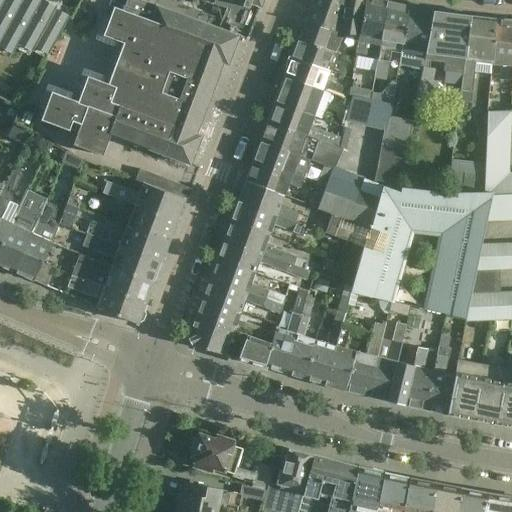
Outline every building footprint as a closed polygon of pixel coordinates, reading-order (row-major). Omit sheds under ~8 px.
[(0,0),(0,47),(12,54),(12,53),(40,69),(48,53),(49,54),(70,16),(55,8),(56,7),(42,0),(0,0)] [(147,0),(126,0),(122,10),(112,7),(102,36),(112,39),(97,82),(87,79),(78,103),(51,94),(41,122),(69,133),(73,124),(81,126),(73,147),(100,156),(108,135),(190,166),(201,136),(196,135),(222,64),(227,65),(238,37),(147,2),(147,0)] [(213,0),(212,4),(233,12),(229,24),(251,32),(262,0),(213,0)] [(313,0),(309,14),(306,21),(338,31),(343,0),(313,0)] [(365,0),(343,0),(338,31),(344,33),(358,37),(365,0)] [(388,3),(376,0),(365,0),(358,37),(358,42),(356,56),(377,59),(388,3)] [(409,8),(388,3),(377,59),(374,78),(385,80),(391,51),(401,53),(409,8)] [(433,13),(409,8),(401,53),(399,66),(422,70),(433,13)] [(470,17),(433,13),(422,70),(415,105),(427,108),(432,83),(431,83),(433,69),(429,69),(432,55),(446,57),(444,70),(462,73),(470,17)] [(495,20),(470,17),(462,73),(463,73),(459,102),(470,103),(471,92),(473,92),(475,73),(491,74),(492,62),(495,20)] [(511,21),(495,20),(492,62),(502,63),(500,78),(511,79),(511,21)] [(306,21),(299,41),(335,54),(344,33),(338,31),(306,21)] [(292,58),(330,72),(332,72),(338,55),(335,54),(299,41),(292,58)] [(330,72),(292,58),(285,77),(323,92),(331,94),(348,100),(353,101),(354,96),(347,95),(349,90),(327,82),(330,72)] [(323,92),(285,77),(276,101),(314,117),(323,92)] [(373,92),(350,87),(349,90),(347,95),(354,96),(366,99),(371,100),(373,92)] [(366,99),(354,96),(353,101),(347,120),(349,121),(360,124),(366,99)] [(380,103),(371,100),(366,99),(360,124),(374,128),(380,103)] [(353,101),(348,100),(341,126),(347,128),(349,121),(347,120),(353,101)] [(314,117),(276,101),(269,120),(315,137),(340,148),(342,138),(311,126),(314,117)] [(392,105),(380,103),(374,128),(385,131),(386,128),(387,128),(389,116),(392,105)] [(487,111),(486,124),(510,125),(511,111),(487,111)] [(412,122),(389,116),(387,128),(386,128),(385,131),(384,139),(389,140),(395,139),(409,142),(412,122)] [(315,137),(269,120),(262,140),(311,159),(311,160),(324,165),(324,164),(331,167),(332,166),(336,167),(343,149),(340,148),(315,137)] [(24,145),(30,133),(14,124),(8,137),(24,145)] [(510,125),(486,124),(486,137),(510,138),(510,125)] [(510,138),(486,137),(485,148),(509,149),(510,138)] [(389,140),(384,139),(382,148),(407,153),(409,142),(395,139),(389,140)] [(311,159),(262,140),(254,159),(304,179),(311,160),(311,159)] [(61,162),(65,151),(49,142),(43,154),(60,164),(61,162)] [(407,153),(382,148),(380,160),(404,165),(407,153)] [(509,149),(485,148),(484,160),(509,161),(509,149)] [(84,162),(65,151),(61,162),(80,171),(84,162)] [(304,179),(254,159),(246,181),(283,196),(285,196),(289,184),(300,188),(304,179)] [(404,165),(380,160),(377,171),(402,176),(404,165)] [(484,160),(484,165),(484,174),(506,175),(506,172),(508,173),(509,161),(484,160)] [(484,165),(453,162),(448,192),(483,195),(484,174),(484,165)] [(324,164),(324,165),(317,184),(324,187),(331,167),(324,164)] [(332,166),(331,167),(324,187),(316,208),(332,214),(348,220),(361,178),(335,168),(336,167),(332,166)] [(23,175),(13,171),(7,183),(6,182),(0,194),(0,245),(10,225),(0,220),(9,202),(23,175)] [(402,176),(377,171),(374,183),(382,186),(399,193),(400,188),(402,176)] [(506,175),(484,174),(483,195),(490,196),(500,196),(511,195),(511,172),(508,173),(506,172),(506,175)] [(60,192),(72,196),(78,178),(66,174),(60,192)] [(374,183),(361,178),(348,220),(370,229),(382,186),(374,183)] [(283,196),(246,181),(239,201),(294,221),(297,213),(279,206),(283,196)] [(103,194),(135,206),(176,221),(184,199),(143,183),(139,196),(135,194),(136,193),(108,182),(103,194)] [(324,187),(317,184),(309,205),(316,208),(324,187)] [(51,189),(42,185),(30,211),(21,230),(10,225),(0,245),(0,266),(12,271),(46,202),(51,189)] [(399,193),(382,186),(370,229),(388,234),(382,254),(362,248),(350,292),(389,302),(410,229),(443,233),(435,271),(427,310),(466,319),(473,282),(475,270),(480,245),(485,221),(490,196),(483,195),(448,192),(400,188),(399,193)] [(30,210),(31,196),(17,195),(16,208),(30,210)] [(511,220),(511,195),(500,196),(501,220),(511,220)] [(501,220),(500,196),(490,196),(485,221),(501,220)] [(68,198),(66,204),(77,208),(78,205),(76,200),(68,198)] [(304,225),(294,221),(239,201),(232,220),(269,234),(272,224),(300,234),(304,225)] [(56,207),(46,202),(12,271),(32,281),(41,264),(51,244),(59,224),(51,220),(56,207)] [(78,208),(77,208),(66,204),(59,224),(71,228),(78,208)] [(176,221),(135,206),(131,215),(128,214),(129,214),(115,209),(111,221),(127,227),(168,242),(176,221)] [(332,214),(325,233),(362,248),(382,254),(388,234),(370,229),(348,220),(332,214)] [(269,234),(232,220),(224,240),(294,266),(297,257),(283,252),(264,245),(269,234)] [(168,242),(127,227),(124,235),(112,230),(107,242),(160,262),(168,242)] [(160,262),(107,242),(75,231),(71,242),(115,258),(111,268),(153,283),(160,262)] [(294,266),(224,240),(217,259),(254,273),(258,263),(276,270),(306,281),(309,271),(294,266)] [(507,269),(506,244),(494,245),(495,269),(499,269),(507,269)] [(495,269),(494,245),(480,245),(475,270),(495,269)] [(79,256),(74,268),(71,276),(145,304),(153,283),(111,268),(79,256)] [(254,273),(217,259),(210,279),(283,305),(285,297),(268,291),(250,285),(254,273)] [(53,269),(41,264),(32,281),(47,286),(53,269)] [(499,281),(499,269),(495,269),(475,270),(473,282),(499,281)] [(145,304),(71,276),(67,287),(96,298),(100,299),(96,307),(137,324),(143,320),(145,314),(143,308),(145,304)] [(283,305),(210,279),(203,298),(240,311),(244,302),(262,308),(280,315),(283,305)] [(500,293),(499,281),(473,282),(466,319),(465,321),(492,320),(491,293),(500,293)] [(299,288),(292,312),(302,314),(307,296),(308,291),(299,288)] [(511,319),(511,292),(500,293),(491,293),(492,320),(511,319)] [(314,299),(307,296),(302,314),(310,316),(314,299)] [(349,298),(341,296),(337,312),(336,311),(328,344),(315,341),(304,379),(324,385),(340,328),(341,328),(349,298)] [(240,311),(203,298),(196,317),(247,336),(251,337),(254,329),(236,323),(240,311)] [(411,306),(391,301),(389,312),(408,317),(411,306)] [(276,329),(272,345),(264,367),(285,373),(301,317),(292,315),(288,332),(276,329)] [(247,336),(196,317),(188,339),(191,346),(223,355),(238,359),(247,336)] [(309,320),(301,317),(285,373),(304,379),(315,341),(305,338),(309,320)] [(406,325),(396,322),(386,360),(376,358),(366,396),(387,402),(397,363),(398,364),(398,362),(397,362),(406,325)] [(384,326),(374,323),(366,355),(356,352),(345,391),(366,396),(376,358),(384,326)] [(340,328),(324,385),(345,391),(356,352),(344,349),(349,330),(341,328),(340,328)] [(251,337),(247,336),(238,359),(264,367),(272,345),(251,337)] [(450,349),(439,346),(434,370),(425,410),(447,414),(455,375),(445,373),(448,359),(450,349)] [(413,366),(412,365),(411,367),(398,364),(397,363),(387,402),(403,406),(425,410),(434,370),(424,367),(428,350),(417,347),(413,366)] [(482,365),(458,360),(455,375),(447,414),(471,419),(482,365)] [(504,369),(482,365),(471,419),(495,424),(504,369)] [(511,370),(504,369),(495,424),(511,426),(511,370)] [(196,457),(193,466),(253,484),(252,486),(266,491),(271,468),(257,463),(257,464),(258,465),(255,474),(236,468),(242,449),(232,446),(233,442),(216,436),(215,440),(199,435),(198,439),(194,437),(190,451),(193,452),(192,456),(196,457)] [(289,449),(287,449),(281,470),(279,470),(273,492),(272,492),(268,507),(271,508),(269,511),(280,511),(281,511),(285,495),(287,488),(304,493),(304,491),(313,456),(312,456),(289,449)] [(358,468),(313,456),(304,491),(304,493),(298,511),(347,511),(351,496),(358,468)] [(358,468),(351,496),(347,511),(376,511),(384,474),(371,471),(369,470),(370,470),(359,468),(358,468)] [(402,511),(408,479),(384,474),(376,511),(402,511)] [(408,479),(402,511),(427,511),(432,484),(418,481),(418,480),(411,479),(411,480),(408,479)] [(241,495),(240,495),(184,483),(181,498),(178,497),(175,510),(184,511),(216,511),(218,504),(238,508),(241,497),(241,495)] [(266,491),(252,486),(243,484),(240,495),(241,495),(241,497),(263,502),(266,491)] [(437,485),(432,484),(427,511),(455,511),(460,489),(444,486),(444,485),(437,484),(437,485)] [(482,511),(485,494),(460,489),(455,511),(482,511)] [(510,511),(511,500),(511,498),(485,494),(482,511),(510,511)]
